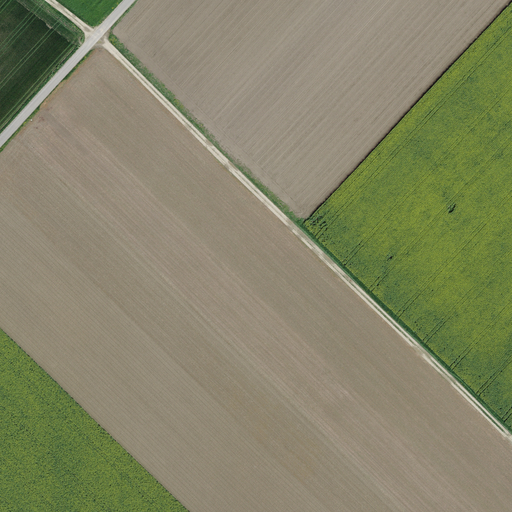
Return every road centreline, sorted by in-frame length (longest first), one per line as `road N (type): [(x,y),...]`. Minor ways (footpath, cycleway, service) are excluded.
road 1 (track): [(511,442),(97,37),(47,0)]
road 2 (unclassified): [(0,143),(131,0)]
